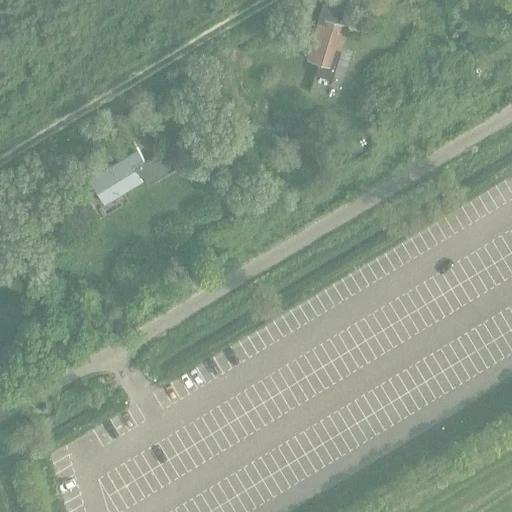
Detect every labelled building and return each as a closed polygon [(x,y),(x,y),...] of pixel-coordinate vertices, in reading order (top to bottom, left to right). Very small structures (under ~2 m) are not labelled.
[(319,16),(306,58),(318,62),(314,74),(330,78),(334,67),(347,24),(334,20),(338,7),(323,2),(319,16)] [(260,102),(258,115),(267,117),(269,103),(260,102)] [(278,134),(293,135),(294,123),(279,121),(279,129),(278,134)] [(135,150),(89,178),(101,198),(104,203),(142,180),(139,176),(142,174),(148,183),(174,167),(169,158),(164,150),(161,152),(143,163),(135,150)] [(9,236),(0,241),(0,244),(6,254),(17,248),(9,236)]
